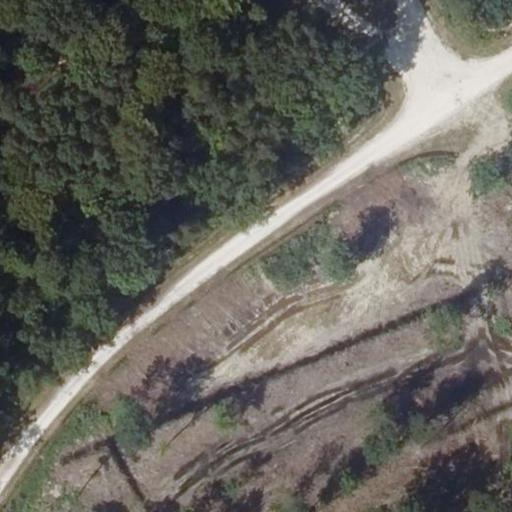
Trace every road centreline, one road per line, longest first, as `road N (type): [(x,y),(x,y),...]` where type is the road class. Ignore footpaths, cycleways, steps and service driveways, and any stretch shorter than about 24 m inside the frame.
road 1 (track): [(464,85),(130,325),(0,485)]
road 2 (track): [(511,104),(464,85),(352,0)]
road 3 (track): [(420,0),(464,85),(511,56)]
